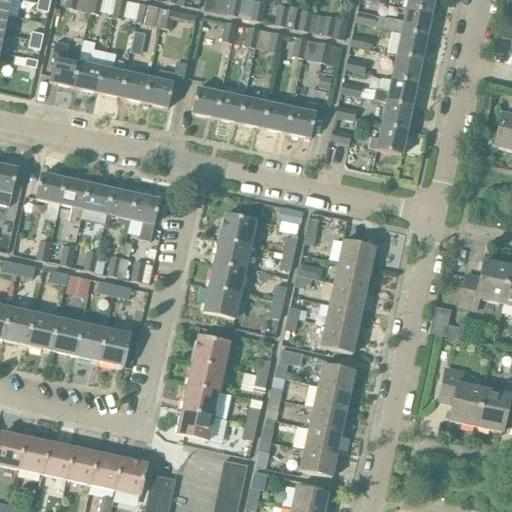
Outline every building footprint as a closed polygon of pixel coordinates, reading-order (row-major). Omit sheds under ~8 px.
[(0,0),(0,15),(7,17),(10,0),(0,0)] [(66,0),(65,10),(89,15),(92,0),(66,0)] [(92,0),(89,15),(99,17),(101,8),(103,0),(92,0)] [(242,2),(233,0),(230,0),(227,18),(238,20),(242,2)] [(408,0),(406,11),(430,16),(433,0),(408,0)] [(116,2),(113,11),(112,20),(122,23),(127,4),(116,2)] [(37,4),(35,13),(47,15),(49,7),(37,4)] [(265,6),(254,4),(250,22),(261,24),(265,6)] [(135,26),(159,31),(163,12),(139,7),(135,26)] [(288,11),(277,9),(274,27),(285,29),(288,11)] [(401,34),(425,40),(430,16),(406,11),(401,34)] [(163,12),(159,31),(155,50),(159,51),(164,32),(170,33),(172,23),(193,27),(195,18),(163,12)] [(378,17),(358,13),(355,24),(375,29),(378,17)] [(298,33),(307,35),(311,16),(302,14),(298,33)] [(311,16),(307,35),(332,40),(336,22),(311,16)] [(503,27),(500,40),(511,42),(511,20),(505,19),(503,27)] [(235,28),(225,25),(221,44),(231,47),(235,28)] [(244,49),(254,51),(258,33),(248,30),(244,49)] [(283,38),(258,33),(254,51),(279,56),(283,38)] [(31,34),(29,42),(41,44),(42,36),(31,34)] [(396,58),(420,63),(425,40),(401,34),(396,58)] [(353,38),(350,49),(369,53),(371,43),(353,38)] [(292,59),(302,61),(306,43),(296,41),(292,59)] [(29,42),(27,50),(39,52),(41,44),(29,42)] [(329,48),(306,43),(302,61),(325,66),(326,63),(329,48)] [(68,47),(55,44),(51,61),(53,61),(48,85),(72,90),(78,66),(64,63),(68,47)] [(72,90),(96,95),(104,55),(92,52),(93,46),(82,44),(78,66),(72,90)] [(115,57),(104,55),(96,95),(119,100),(125,76),(111,73),(115,57)] [(391,82),(415,87),(420,63),(396,58),(391,82)] [(25,60),(23,69),(35,71),(37,63),(25,60)] [(348,61),(345,72),(364,77),(366,66),(348,61)] [(148,81),(143,106),(167,111),(171,91),(181,93),(186,67),(176,65),(173,76),(159,73),(156,83),(148,81)] [(125,76),(119,100),(143,106),(148,81),(125,76)] [(319,78),(317,90),(328,93),(331,81),(319,78)] [(415,87),(391,82),(388,94),(379,93),(376,92),(373,102),(386,106),(410,111),(415,87)] [(342,85),(340,96),(359,100),(360,89),(342,85)] [(196,91),(195,96),(190,116),(214,121),(220,96),(196,91)] [(220,96),(214,121),(238,126),(243,101),(220,96)] [(243,101),(238,126),(262,131),(267,106),(243,101)] [(291,111),(285,136),(309,141),(317,107),(306,105),(304,114),(291,111)] [(267,106),(262,131),(285,136),(291,111),(267,106)] [(381,129),(405,135),(410,111),(386,106),(381,129)] [(337,109),(335,120),(354,124),(356,113),(337,109)] [(511,154),(511,119),(500,116),(492,150),(511,154)] [(405,135),(381,129),(378,141),(370,139),(368,151),(400,158),(405,135)] [(332,133),(329,143),(348,147),(350,137),(332,133)] [(0,168),(0,207),(8,209),(16,172),(0,168)] [(40,177),(34,203),(48,206),(45,220),(55,222),(59,208),(58,208),(63,182),(40,177)] [(58,208),(59,208),(71,211),(68,225),(79,227),(82,213),(81,213),(87,187),(63,182),(58,208)] [(81,213),(82,213),(105,218),(111,193),(87,187),(81,213)] [(111,193),(105,218),(120,221),(118,230),(127,232),(129,223),(135,198),(111,193)] [(135,198),(129,223),(142,226),(138,241),(150,244),(158,203),(135,198)] [(299,228),(302,215),(281,210),(278,223),(299,228)] [(218,242),(250,249),(255,224),(223,217),(218,242)] [(319,223),(309,221),(303,246),(313,249),(315,238),(319,223)] [(282,256),(293,259),(297,238),(291,237),(290,241),(286,240),(282,256)] [(213,266),(244,273),(250,249),(218,242),(213,266)] [(337,265),(369,272),(374,250),(342,243),(337,265)] [(50,246),(40,244),(36,262),(46,265),(50,246)] [(70,270),(72,261),(74,252),(63,249),(59,267),(70,270)] [(148,251),(146,259),(154,261),(156,253),(148,251)] [(83,273),(93,275),(96,262),(97,262),(98,256),(87,254),(83,273)] [(278,272),(288,274),(290,274),(293,259),(282,256),(278,272)] [(106,278),(117,280),(121,261),(110,259),(106,278)] [(121,261),(117,280),(125,281),(128,262),(121,261)] [(96,262),(93,275),(100,276),(103,263),(97,262),(96,262)] [(0,274),(16,278),(19,266),(3,263),(0,274)] [(501,306),(509,269),(483,263),(479,280),(465,277),(458,310),(475,313),(478,301),(501,306)] [(145,266),(134,264),(130,283),(141,285),(145,266)] [(333,286),(365,293),(369,272),(337,265),(333,286)] [(35,270),(19,266),(16,278),(32,281),(35,270)] [(207,290),(239,297),(244,273),(213,266),(207,290)] [(298,268),(296,278),(306,280),(309,270),(298,268)] [(511,269),(509,269),(501,306),(511,308),(511,269)] [(65,288),(68,277),(51,273),(48,285),(65,288)] [(90,282),(70,277),(65,297),(86,301),(90,282)] [(311,281),(306,280),(296,278),(293,289),(304,291),(304,290),(309,291),(311,281)] [(114,288),(98,285),(96,295),(112,299),(114,288)] [(328,307),(360,314),(365,293),(333,286),(328,307)] [(130,291),(114,288),(112,299),(128,302),(130,291)] [(272,304),(282,307),(286,291),(275,288),(272,304)] [(239,297),(207,290),(202,315),(234,321),(239,297)] [(268,320),(279,322),(282,307),(272,304),(268,320)] [(324,329),(356,336),(360,314),(328,307),(324,329)] [(0,342),(1,343),(8,311),(0,309),(0,342)] [(286,320),(297,323),(299,312),(288,310),(286,320)] [(8,311),(1,343),(25,348),(32,317),(8,311)] [(435,316),(431,335),(450,339),(452,329),(445,318),(435,316)] [(32,317),(25,348),(50,353),(56,322),(32,317)] [(286,320),(284,332),(295,334),(297,323),(286,320)] [(50,353),(74,359),(81,327),(56,322),(50,353)] [(98,364),(105,332),(81,327),(74,359),(98,364)] [(356,336),(324,329),(319,350),(351,357),(356,336)] [(105,332),(98,364),(122,369),(129,338),(105,332)] [(228,346),(216,343),(197,339),(192,363),(223,370),(228,346)] [(273,379),(284,381),(290,354),(280,352),(277,369),(275,368),(273,379)] [(259,362),(255,378),(266,380),(270,364),(259,362)] [(223,370),(192,363),(186,388),(218,395),(223,370)] [(317,388),(349,395),(354,374),(321,367),(317,388)] [(460,387),(462,375),(445,371),(438,404),(452,407),(448,424),(475,429),(483,392),(460,387)] [(262,396),(266,380),(255,378),(254,386),(252,394),(262,396)] [(269,400),(279,403),(284,381),(273,379),(269,400)] [(501,435),(504,418),(511,419),(511,386),(509,386),(506,397),(483,392),(475,429),(501,435)] [(218,395),(186,388),(181,412),(213,419),(218,395)] [(312,410),(344,417),(349,395),(317,388),(312,410)] [(269,400),(267,412),(277,414),(279,403),(269,400)] [(249,410),(245,426),(256,428),(259,412),(249,410)] [(344,417),(312,410),(307,431),(340,438),(344,417)] [(213,419),(181,412),(176,436),(207,443),(213,419)] [(252,444),(256,428),(245,426),(241,442),(252,444)] [(340,438),(307,431),(303,452),(335,459),(340,438)] [(259,443),(270,445),(272,434),(262,432),(259,443)] [(0,468),(17,472),(24,441),(0,435),(0,436),(0,468)] [(24,441),(17,472),(42,478),(49,446),(24,441)] [(268,456),(270,445),(259,443),(257,453),(268,456)] [(49,446),(42,478),(66,483),(73,451),(49,446)] [(73,451),(66,483),(90,488),(97,457),(73,451)] [(298,474),(300,474),(330,481),(335,459),(303,452),(298,474)] [(97,457),(90,488),(114,494),(121,462),(97,457)] [(121,462),(114,494),(139,499),(146,467),(121,462)] [(220,476),(243,481),(246,469),(222,464),(220,476)] [(220,476),(217,487),(241,492),(243,481),(220,476)] [(149,489),(172,494),(174,481),(152,477),(149,489)] [(241,492),(217,487),(215,498),(238,503),(241,492)] [(172,494),(149,489),(146,501),(169,506),(172,494)] [(290,511),(296,511),(323,511),(327,496),(295,489),(290,511)] [(249,491),(247,502),(257,504),(259,493),(249,491)] [(215,498),(212,510),(222,511),(236,511),(238,503),(215,498)] [(110,511),(112,503),(101,500),(98,511),(110,511)] [(167,511),(169,506),(146,501),(144,511),(167,511)] [(244,511),(255,511),(257,504),(247,502),(245,511),(244,511)]
